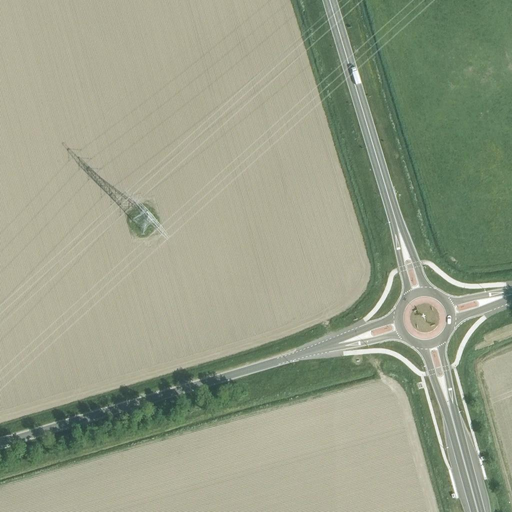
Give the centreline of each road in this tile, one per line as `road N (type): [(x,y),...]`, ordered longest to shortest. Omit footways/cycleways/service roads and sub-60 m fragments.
road 1 (unclassified): [(312,351),(0,445)]
road 2 (motorway): [(388,199),(328,0)]
